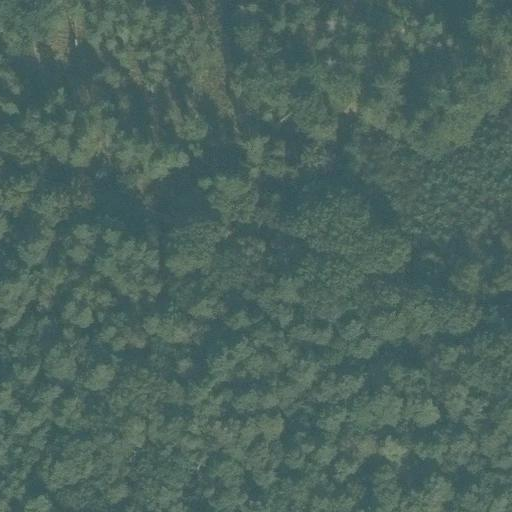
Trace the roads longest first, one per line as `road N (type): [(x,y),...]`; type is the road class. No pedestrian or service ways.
road 1 (track): [(426,0),(268,253),(89,511)]
road 2 (track): [(0,169),(511,328)]
